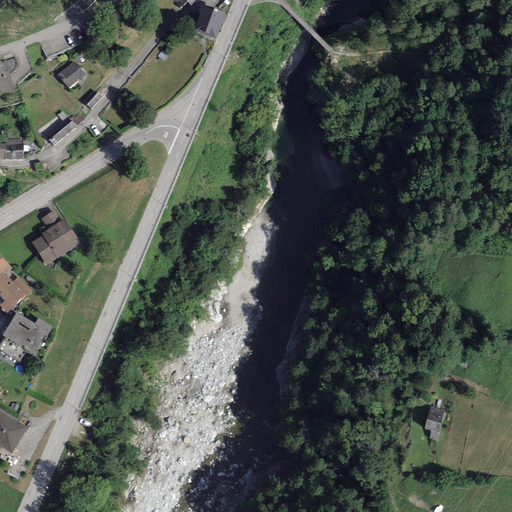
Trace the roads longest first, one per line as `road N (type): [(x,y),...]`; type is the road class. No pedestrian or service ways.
road 1 (tertiary): [(27,511),(187,132)]
road 2 (residential): [(0,165),(49,159),(172,22),(212,0)]
road 3 (tertiary): [(0,222),(155,127),(187,132)]
road 4 (track): [(419,54),(339,54),(276,0)]
road 5 (tertiary): [(187,132),(242,0)]
road 6 (residential): [(0,46),(114,0)]
